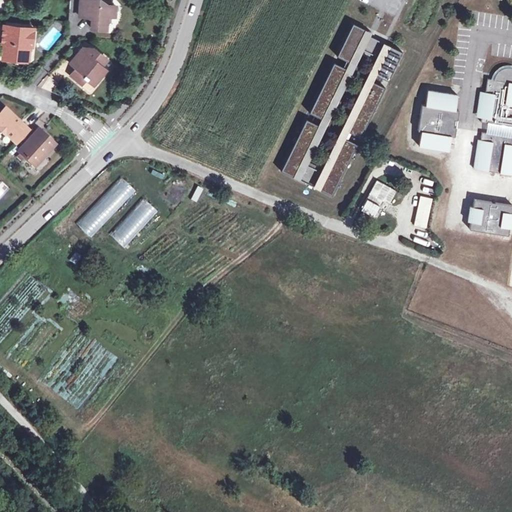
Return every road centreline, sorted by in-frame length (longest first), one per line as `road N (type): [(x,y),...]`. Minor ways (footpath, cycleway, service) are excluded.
road 1 (unclassified): [(489,285),(117,139)]
road 2 (residential): [(0,255),(117,139)]
road 3 (residential): [(117,139),(153,100),(193,0)]
road 4 (track): [(0,407),(95,511)]
road 5 (residential): [(0,85),(117,139)]
